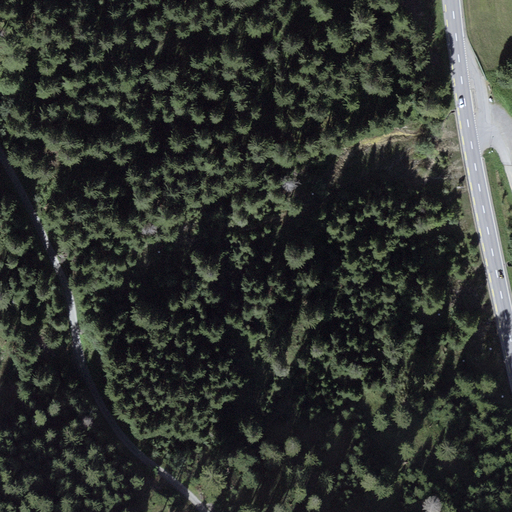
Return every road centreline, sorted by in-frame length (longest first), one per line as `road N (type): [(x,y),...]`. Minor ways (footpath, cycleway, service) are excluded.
road 1 (track): [(205,511),(106,414),(82,368),(67,277),(0,151)]
road 2 (primary): [(511,344),(468,129)]
road 3 (primary): [(468,129),(451,0)]
